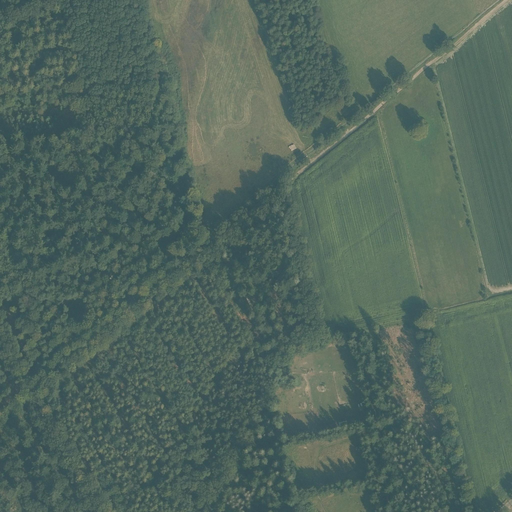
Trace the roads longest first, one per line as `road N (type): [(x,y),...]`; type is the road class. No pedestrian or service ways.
road 1 (track): [(17,371),(117,272),(182,242),(197,244),(290,344),(373,335),(374,369),(363,385),(391,511)]
road 2 (track): [(507,0),(26,395)]
road 3 (track): [(268,326),(221,374),(156,481),(102,511)]
road 4 (unclassified): [(97,511),(26,395)]
